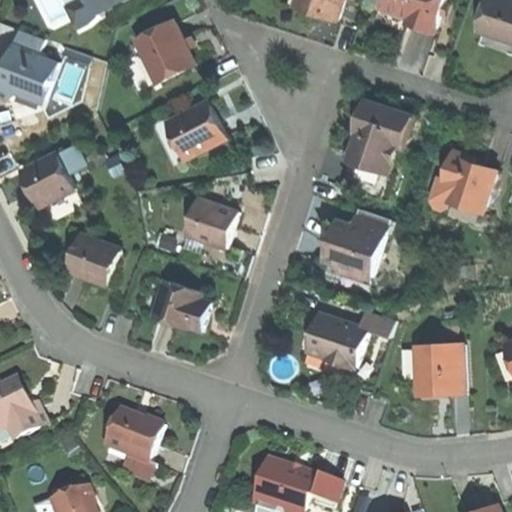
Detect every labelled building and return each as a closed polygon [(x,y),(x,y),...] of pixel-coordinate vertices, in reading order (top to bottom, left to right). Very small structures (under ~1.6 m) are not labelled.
[(106,8),(101,0),(85,0),(82,2),(73,11),(81,27),(90,23),(100,15),(99,12),(106,8)] [(101,0),(106,8),(122,0),(101,0)] [(306,0),(304,7),(298,6),(298,7),(321,14),(341,21),(347,0),(306,0)] [(386,0),(385,4),(414,14),(411,23),(423,27),(438,32),(448,0),(386,0)] [(511,0),(490,0),(481,31),(511,40),(511,0)] [(183,32),(177,22),(140,40),(162,83),(199,64),(191,49),(187,41),(183,32)] [(23,30),(17,44),(43,53),(49,39),(23,30)] [(193,37),(187,41),(191,49),(198,46),(193,37)] [(43,53),(17,44),(11,62),(14,64),(11,71),(8,70),(3,82),(0,90),(0,94),(12,100),(24,90),(50,100),(63,63),(43,55),(43,53)] [(223,123),(212,102),(171,123),(189,159),(230,138),(223,123)] [(363,133),(402,146),(409,148),(419,117),(372,102),(361,132),(363,133)] [(363,133),(359,145),(354,159),(393,172),(402,146),(363,133)] [(73,175),(90,166),(79,145),(62,154),(73,175)] [(452,201),(453,202),(487,213),(493,194),(497,181),(501,171),(487,167),(476,163),(477,158),(457,152),(448,179),(459,183),(452,201)] [(73,175),(62,154),(62,153),(26,171),(36,191),(44,207),(80,189),(73,175)] [(354,159),(353,159),(344,186),(388,201),(397,173),(393,172),(354,159)] [(445,211),(452,206),(453,202),(452,201),(459,183),(448,179),(442,177),(434,200),(438,208),(445,211)] [(502,182),(497,181),(493,194),(498,196),(502,182)] [(243,213),(202,198),(190,234),(230,248),(237,229),(243,213)] [(357,225),(342,220),(336,239),(328,261),(340,265),(344,273),(358,265),(363,267),(366,273),(376,277),(390,235),(389,235),(394,219),(362,209),(357,225)] [(124,249),(86,235),(72,270),(93,278),(110,285),(124,249)] [(374,283),(376,277),(366,273),(363,267),(358,265),(344,273),(374,283)] [(207,292),(169,280),(157,317),(194,329),(195,328),(206,331),(210,321),(213,311),(201,307),(204,299),(207,292)] [(216,303),(204,299),(201,307),(213,311),(216,303)] [(369,311),(363,327),(363,328),(373,331),(394,338),(399,321),(369,311)] [(363,327),(323,314),(318,329),(310,351),(329,357),(329,359),(357,369),(358,366),(361,367),(373,331),(363,328),(363,327)] [(468,344),(419,347),(421,396),(442,395),(470,393),(468,344)] [(21,379),(4,388),(8,395),(24,386),(21,379)] [(0,433),(12,427),(18,441),(50,425),(39,402),(34,405),(29,395),(24,386),(8,395),(4,388),(0,381),(0,380),(0,433)] [(125,411),(110,447),(131,455),(153,464),(153,463),(168,425),(157,421),(156,424),(149,421),(141,417),(125,411)] [(151,415),(149,421),(156,424),(157,421),(158,418),(151,415)] [(160,466),(153,463),(153,464),(131,455),(125,472),(153,483),(160,466)] [(319,498),(324,480),(319,478),(320,476),(296,468),(272,461),(258,503),(262,504),(285,511),(308,511),(313,496),(319,498)] [(60,486),(64,498),(91,488),(86,476),(60,486)] [(347,483),(325,476),(324,480),(319,498),(320,499),(320,504),(320,505),(339,511),(347,483)] [(64,498),(55,501),(59,511),(99,511),(91,488),(64,498)] [(39,511),(59,511),(55,501),(38,508),(39,511)]
